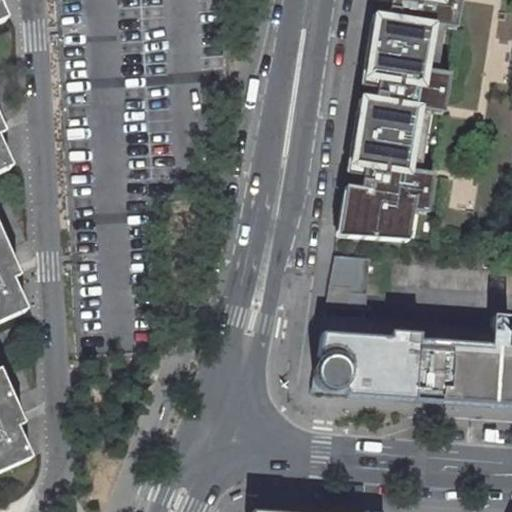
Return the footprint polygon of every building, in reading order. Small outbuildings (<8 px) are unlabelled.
[(0,17),(8,14),(1,0),(0,0),(0,466),(28,454),(15,423),(22,420),(0,369),(0,318),(24,308),(11,277),(15,276),(0,240),(0,170),(10,165),(0,144),(0,135),(3,134),(0,126),(0,17)] [(56,0),(79,356),(165,350),(155,202),(213,198),(208,104),(231,102),(223,0),(56,0)] [(391,0),(388,18),(373,15),(362,78),(377,81),(373,103),(358,100),(346,166),(361,169),(357,191),(343,188),(334,238),(404,243),(409,213),(413,214),(415,204),(426,206),(431,176),(418,174),(409,172),(420,112),(429,114),(432,115),(434,104),(444,106),(450,76),(436,74),(428,72),(436,28),(444,29),(457,32),(463,0),(391,0)] [(436,74),(444,29),(436,28),(428,72),(436,74)] [(444,106),(434,104),(432,115),(442,116),(444,106)] [(418,174),(429,114),(420,112),(409,172),(418,174)] [(426,206),(415,204),(413,214),(424,216),(426,206)] [(325,286),(322,308),(362,311),(364,294),(347,293),(348,288),(325,286)] [(511,335),(503,335),(486,332),(319,318),(306,391),(410,399),(410,396),(433,398),(433,402),(511,408),(511,335)] [(486,332),(503,335),(505,322),(488,320),(486,332)]
